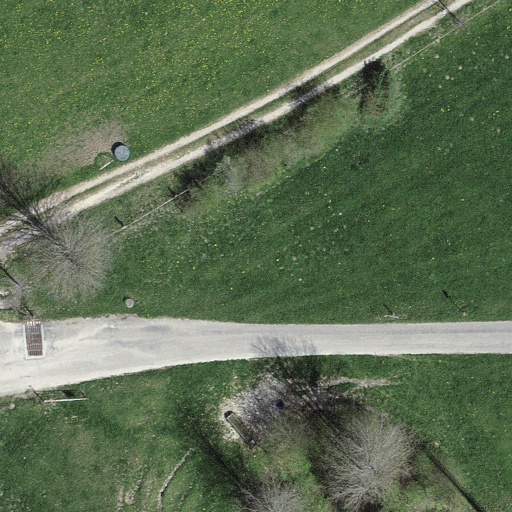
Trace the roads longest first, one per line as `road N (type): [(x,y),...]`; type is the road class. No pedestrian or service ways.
road 1 (track): [(0,247),(288,99),(452,0)]
road 2 (residential): [(0,369),(511,345)]
